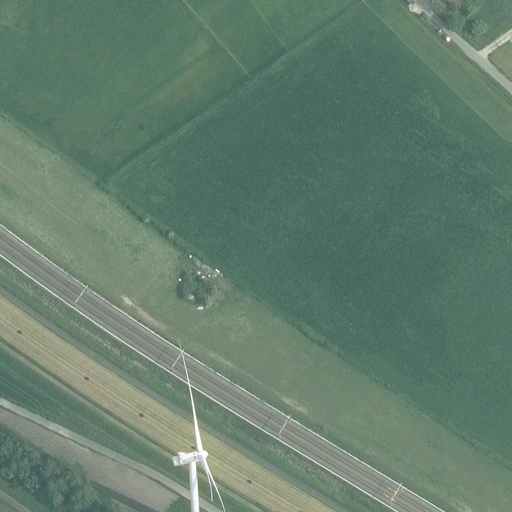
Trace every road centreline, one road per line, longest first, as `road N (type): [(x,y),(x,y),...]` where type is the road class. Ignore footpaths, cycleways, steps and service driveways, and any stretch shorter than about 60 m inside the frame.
road 1 (track): [(263,511),(0,342)]
road 2 (unclassified): [(511,89),(419,0)]
